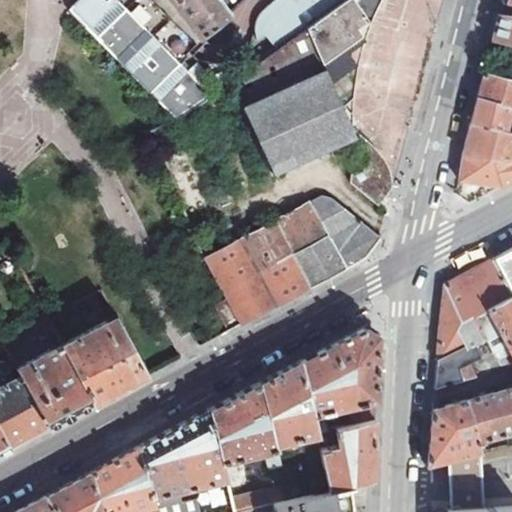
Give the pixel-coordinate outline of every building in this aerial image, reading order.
[(100,42),(174,121),(190,111),(210,97),(118,0),(76,0),(70,7),(100,42)] [(174,0),(202,36),(231,14),(230,12),(228,10),(220,0),(174,0)] [(278,0),(270,8),(262,16),(259,21),(257,24),(257,28),(261,40),(269,35),(279,47),(306,27),(343,0),(278,0)] [(343,0),(306,27),(331,83),(356,64),(351,55),(345,47),(364,34),(358,27),(367,20),(370,18),(375,0),(343,0)] [(511,0),(502,0),(499,14),(511,15),(511,0)] [(511,15),(499,14),(498,20),(493,39),(511,43),(511,15)] [(354,133),(331,83),(306,27),(279,47),(210,97),(190,111),(174,121),(151,132),(175,192),(179,190),(189,214),(273,175),(271,171),(354,133)] [(511,78),(484,71),(483,78),(478,97),(511,105),(511,78)] [(511,105),(478,97),(476,103),(472,121),(506,131),(510,116),(511,116),(511,105)] [(511,132),(506,131),(472,121),(464,149),(463,154),(459,180),(500,187),(511,180),(511,132)] [(353,146),(348,181),(376,204),(390,188),(384,168),(378,152),(365,142),(353,146)] [(322,196),(309,203),(326,236),(292,254),(310,287),(363,259),(380,238),(332,199),(322,196)] [(275,221),(292,254),(326,236),(309,203),(275,221)] [(240,239),(275,221),(266,205),(197,243),(204,258),(240,239)] [(275,221),(240,239),(259,273),(292,254),(275,221)] [(204,258),(225,298),(240,325),(258,315),(310,287),(292,254),(259,273),(240,239),(204,258)] [(511,247),(492,258),(511,295),(511,247)] [(438,347),(435,390),(475,377),(469,365),(482,357),(476,343),(487,337),(485,333),(497,327),(510,352),(511,355),(511,295),(492,258),(466,272),(443,284),(438,347)] [(212,305),(227,332),(240,325),(225,298),(212,305)] [(60,343),(93,404),(140,378),(148,374),(115,314),(60,343)] [(337,340),(300,360),(315,431),(326,429),(322,412),(348,407),(351,423),(374,418),(378,336),(370,331),(363,327),(337,340)] [(485,333),(487,337),(497,359),(510,352),(497,327),(485,333)] [(16,367),(20,374),(48,427),(56,423),(93,404),(60,343),(16,367)] [(268,377),(260,381),(274,445),(316,435),(315,431),(300,360),(268,377)] [(20,374),(0,384),(0,431),(9,448),(15,445),(48,427),(20,374)] [(237,394),(209,408),(225,479),(237,476),(233,459),(264,452),(268,469),(279,466),(274,445),(260,381),(237,394)] [(431,433),(428,466),(450,460),(482,452),(479,442),(511,433),(511,387),(433,409),(431,433)] [(202,412),(139,446),(151,495),(225,479),(209,408),(202,412)] [(374,418),(351,423),(334,427),(338,446),(319,450),(327,491),(354,484),(371,480),(372,471),(374,418)] [(0,452),(9,448),(0,431),(0,452)] [(139,446),(114,459),(91,471),(102,511),(126,511),(128,511),(155,511),(151,495),(139,446)] [(482,452),(450,460),(450,465),(451,482),(452,508),(485,508),(483,480),(482,452)] [(102,511),(91,471),(84,475),(46,495),(54,511),(102,511)] [(151,495),(155,511),(231,511),(229,497),(225,479),(151,495)] [(352,511),(354,484),(327,491),(286,500),(276,502),(276,511),(352,511)] [(286,500),(283,485),(229,497),(231,511),(236,511),(276,502),(286,500)] [(27,506),(14,511),(54,511),(46,495),(27,506)]
